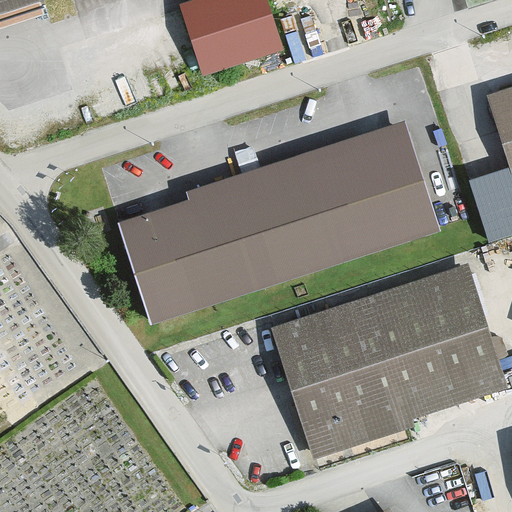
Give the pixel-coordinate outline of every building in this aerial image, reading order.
[(0,0),(0,17),(52,0),(0,0)] [(185,0),(205,72),(291,48),(277,0),(185,0)] [(511,87),(487,96),(511,173),(511,87)] [(115,213),(149,324),(439,235),(405,124),(115,213)] [(470,265),(270,330),(312,459),(511,394),(470,265)]
